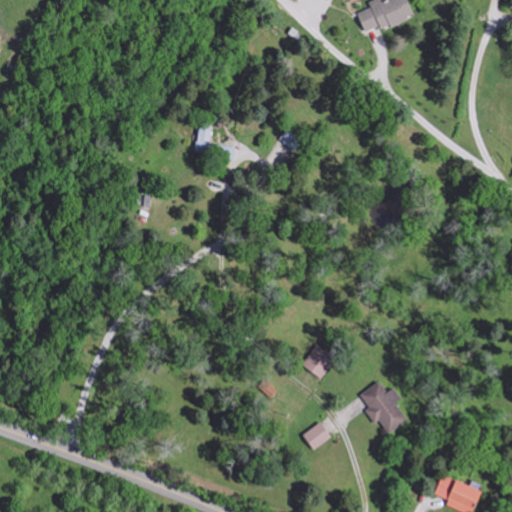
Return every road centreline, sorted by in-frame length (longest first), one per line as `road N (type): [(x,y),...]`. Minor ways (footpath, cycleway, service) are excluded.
road 1 (residential): [(494,511),(511,479),(480,148),(458,107),(470,34),(511,7)]
road 2 (secondary): [(221,511),(0,424)]
road 3 (residential): [(458,107),(432,61),(325,0)]
